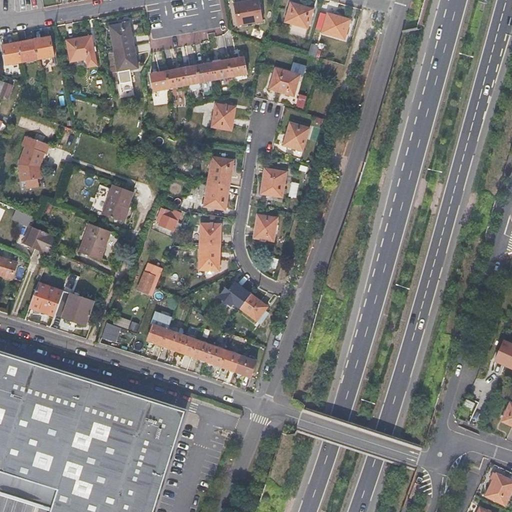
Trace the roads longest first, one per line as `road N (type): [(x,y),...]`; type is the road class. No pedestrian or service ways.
road 1 (trunk): [(357,511),(477,105)]
road 2 (tertiary): [(398,12),(306,300)]
road 3 (residential): [(266,409),(0,323)]
road 4 (trunk): [(390,246),(307,511)]
road 5 (trunk): [(458,0),(390,246)]
road 6 (trunk): [(449,0),(390,246)]
road 7 (residential): [(306,300),(265,288),(239,263),(237,220),(261,108)]
road 8 (tertiary): [(436,457),(499,232)]
road 9 (unknown): [(88,352),(147,196)]
road 10 (residential): [(299,419),(419,459),(436,457)]
road 11 (residential): [(0,19),(142,0)]
